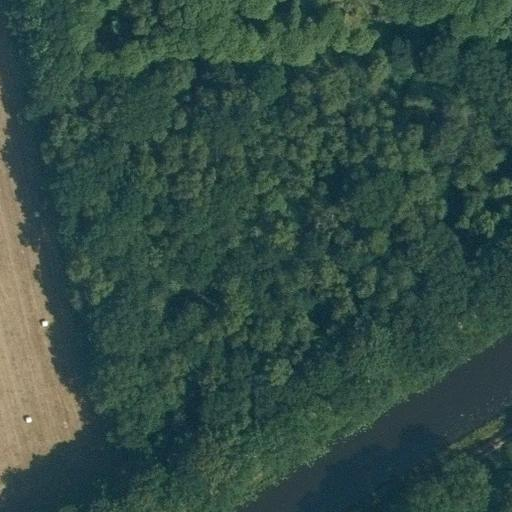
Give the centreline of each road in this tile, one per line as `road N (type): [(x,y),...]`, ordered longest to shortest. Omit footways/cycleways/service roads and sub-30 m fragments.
road 1 (track): [(159,511),(511,285)]
road 2 (track): [(399,511),(511,440)]
